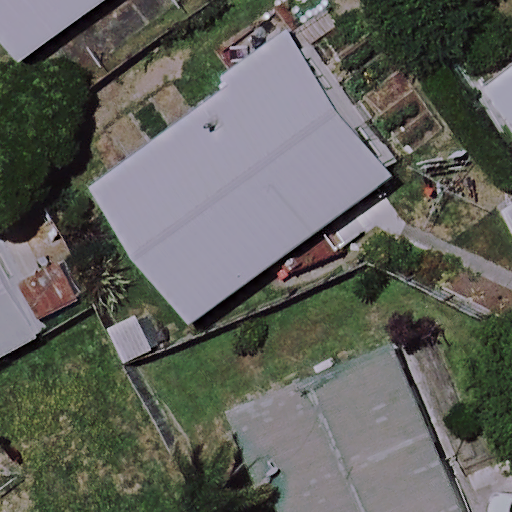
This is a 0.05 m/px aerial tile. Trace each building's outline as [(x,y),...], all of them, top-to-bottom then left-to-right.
[(0,0),(0,5),(37,56),(113,0),(0,0)] [(403,172),(305,38),(107,183),(206,318),(403,172)] [(511,71),(488,90),(511,120),(511,71)] [(0,359),(48,334),(0,245),(0,359)] [(472,511),(400,340),(248,403),(294,511),(472,511)]
